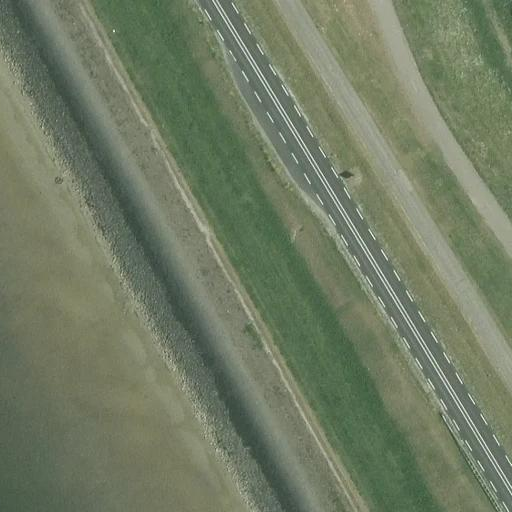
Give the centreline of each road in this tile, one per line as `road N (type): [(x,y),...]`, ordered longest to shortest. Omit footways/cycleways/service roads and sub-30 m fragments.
road 1 (primary): [(511,494),(213,0)]
road 2 (unclassified): [(511,373),(285,0)]
